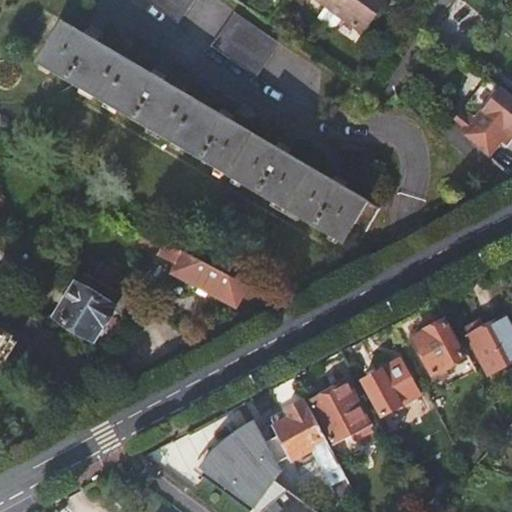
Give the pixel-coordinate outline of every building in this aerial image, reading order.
[(195,0),(149,0),(181,22),(195,0)] [(366,33),(384,9),(371,0),(320,0),(329,6),(345,18),(366,33)] [(371,0),(384,9),(390,0),(371,0)] [(345,18),(329,6),(320,18),(333,27),(339,26),(345,18)] [(283,43),(237,10),(213,45),(259,76),(283,43)] [(153,70),(152,72),(96,39),(98,37),(92,34),(88,31),(87,33),(63,19),(38,61),(342,242),(346,252),(361,242),(379,209),(366,201),(366,200),(343,186),(344,184),(339,181),(335,178),(333,181),(287,153),(288,151),(282,147),(277,144),(276,146),(229,119),(231,116),(226,113),(221,110),(219,113),(163,79),(164,77),(159,74),(153,70)] [(511,133),(511,95),(488,76),(451,123),(489,158),(503,143),(511,133)] [(277,301),(147,232),(140,245),(178,264),(173,273),(236,306),(242,295),(259,310),(277,301)] [(102,267),(97,277),(125,294),(134,280),(100,261),(98,265),(102,267)] [(124,295),(96,278),(86,273),(78,285),(76,284),(57,316),(94,339),(111,309),(137,324),(146,309),(124,295)] [(511,327),(506,316),(484,328),(470,335),(468,337),(489,375),(511,361),(511,327)] [(426,332),(414,338),(436,379),(447,373),(445,369),(464,359),(444,321),(425,330),(426,332)] [(467,329),(470,335),(484,328),(480,321),(467,329)] [(0,356),(12,336),(0,328),(0,356)] [(363,381),(384,417),(422,395),(401,359),(363,381)] [(347,478),(294,377),(270,390),(282,413),(271,419),(281,437),(284,444),(283,445),(289,457),(291,456),(293,461),(313,449),(332,485),(341,501),(355,494),(347,478)] [(348,384),(333,391),(312,403),(333,444),(358,431),(369,425),(348,385),(348,384)] [(388,419),(380,423),(387,436),(395,431),(388,419)] [(201,465),(199,466),(254,506),(273,481),(282,469),(279,464),(267,442),(258,425),(256,421),(254,421),(251,423),(247,425),(243,428),(240,430),(236,432),(232,435),(230,436),(225,440),(219,446),(216,449),(209,456),(207,458),(205,460),(203,463),(201,465)] [(369,425),(358,431),(360,435),(371,430),(369,425)] [(254,506),(250,511),(260,511),(261,511),(260,511),(300,511),(295,508),(294,509),(283,495),(273,481),(254,506)]
